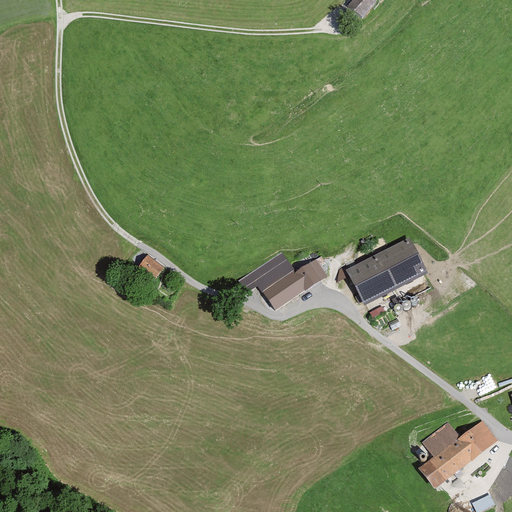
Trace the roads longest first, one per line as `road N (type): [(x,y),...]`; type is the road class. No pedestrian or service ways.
road 1 (track): [(61,19),(82,14),(259,34),(323,31),(337,15)]
road 2 (track): [(58,0),(58,98),(67,141),(108,224)]
